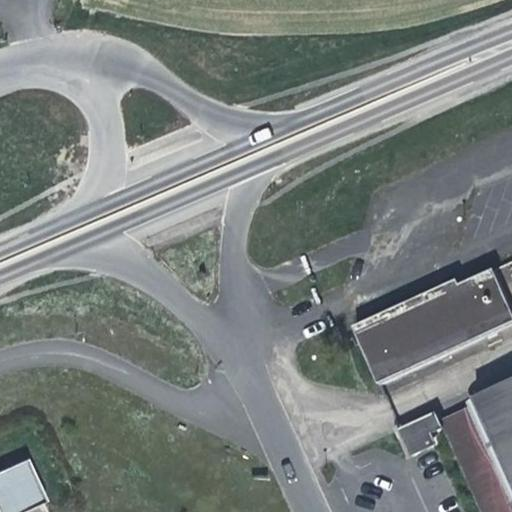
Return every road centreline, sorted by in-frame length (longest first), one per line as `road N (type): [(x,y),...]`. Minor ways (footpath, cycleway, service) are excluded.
road 1 (primary): [(0,270),(511,55)]
road 2 (primary): [(511,31),(0,245)]
